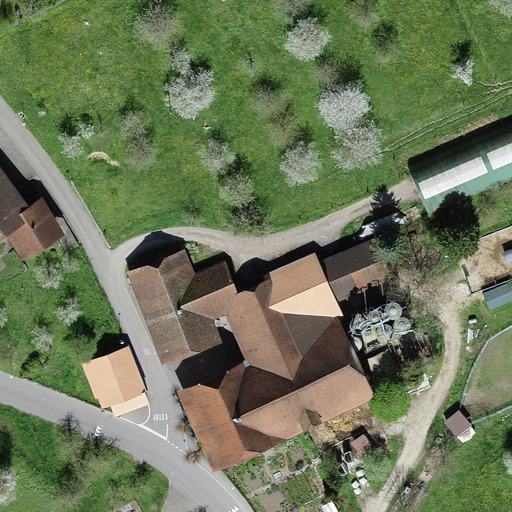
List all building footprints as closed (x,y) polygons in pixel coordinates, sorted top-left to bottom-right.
[(0,175),(0,232),(8,227),(25,254),(55,236),(35,203),(25,209),(0,175)] [(198,401),(190,405),(217,465),(369,395),(334,319),(340,316),(331,296),(398,269),(394,259),(385,263),(376,242),(317,265),(314,259),(240,294),(226,267),(188,283),(199,311),(205,309),(221,302),(226,315),(246,306),(272,363),(245,375),(244,372),(195,394),(198,401)] [(199,311),(188,283),(177,255),(138,270),(160,328),(152,331),(162,356),(216,335),(205,309),(199,311)] [(147,402),(126,347),(78,365),(90,396),(100,392),(105,405),(110,403),(114,414),(147,402)] [(378,375),(392,368),(383,351),(369,358),(378,375)]
